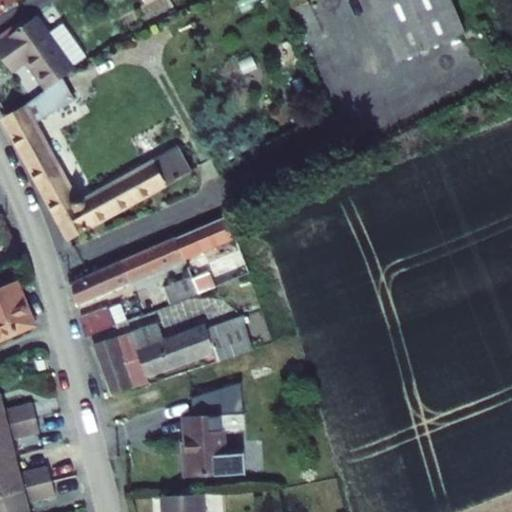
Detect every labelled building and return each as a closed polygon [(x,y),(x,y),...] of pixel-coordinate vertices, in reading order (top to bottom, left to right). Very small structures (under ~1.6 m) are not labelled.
[(11,0),(0,0),(0,15),(15,6),(11,0)] [(355,0),(389,76),(454,47),(432,0),(355,0)] [(26,62),(47,90),(64,78),(76,69),(73,67),(87,57),(63,24),(50,34),(37,17),(0,43),(0,54),(13,72),(26,62)] [(179,147),(85,201),(82,197),(76,197),(35,122),(76,99),(64,78),(47,90),(26,105),(3,118),(69,238),(192,170),(179,147)] [(178,248),(186,269),(237,247),(228,227),(178,248)] [(124,271),(132,291),(186,269),(178,248),(124,271)] [(124,271),(72,293),(80,313),(132,291),(124,271)] [(200,302),(212,297),(205,279),(192,284),(200,302)] [(0,340),(35,326),(17,283),(0,290),(0,340)] [(200,302),(192,284),(181,288),(188,306),(200,302)] [(95,344),(145,324),(137,303),(84,325),(89,346),(95,344)] [(216,367),(255,353),(243,321),(194,339),(193,335),(166,345),(160,330),(134,340),(149,384),(214,361),(216,367)] [(115,402),(151,389),(149,384),(134,340),(98,353),(115,402)] [(0,413),(28,406),(24,389),(0,395),(0,413)] [(32,419),(28,406),(0,413),(0,448),(10,446),(5,426),(32,419)] [(184,454),(185,477),(245,474),(244,449),(224,450),(222,414),(184,416),(186,454),(184,454)] [(14,461),(10,446),(0,448),(0,482),(45,470),(41,454),(14,461)] [(49,485),(45,470),(0,482),(0,511),(19,511),(28,510),(22,492),(49,485)] [(204,511),(203,493),(162,496),(163,511),(204,511)]
